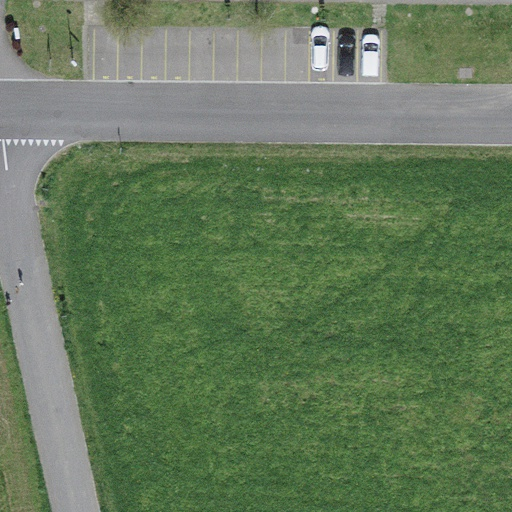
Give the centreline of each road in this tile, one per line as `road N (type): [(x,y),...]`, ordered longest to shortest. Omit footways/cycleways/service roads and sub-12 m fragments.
road 1 (residential): [(511,115),(2,111)]
road 2 (unclassified): [(2,111),(10,206),(83,511)]
